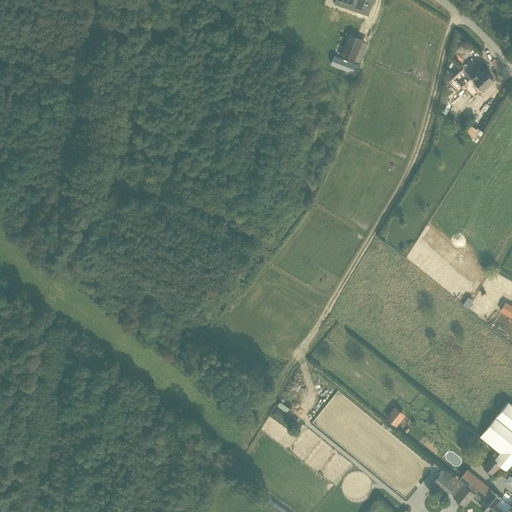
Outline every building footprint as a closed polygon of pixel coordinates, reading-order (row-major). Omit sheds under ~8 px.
[(372,0),(335,0),(334,4),(368,15),(372,0)] [(348,34),(340,57),(354,61),(362,39),(348,34)] [(334,55),(330,64),(355,73),(358,64),(334,55)] [(481,89),(493,78),(484,69),(478,74),(476,73),(471,78),(462,68),(461,68),(450,58),(444,64),(455,74),(447,81),(458,93),(468,84),(471,87),(476,83),(481,89)] [(474,139),(476,141),(482,131),(477,128),(477,129),(469,124),(463,133),(474,139)] [(511,305),(505,302),(500,310),(511,316),(511,305)] [(481,435),(480,437),(496,450),(499,453),(494,460),(506,470),(511,462),(511,404),(510,403),(508,401),(481,435)] [(394,406),(385,417),(396,426),(405,414),(394,406)] [(277,408),(272,415),(280,421),(283,417),(285,413),(281,411),(277,408)] [(496,450),(490,458),(494,460),(499,453),(496,450)] [(443,469),(433,482),(448,493),(450,491),(455,495),(453,498),(464,507),(472,497),(474,494),(463,485),(458,481),(454,478),(443,469)] [(463,485),(474,494),(493,509),(494,507),(502,498),(489,488),(490,488),(472,474),(467,469),(458,481),(463,485)] [(493,509),(496,511),(511,511),(511,503),(511,505),(502,498),(494,507),(493,509)]
